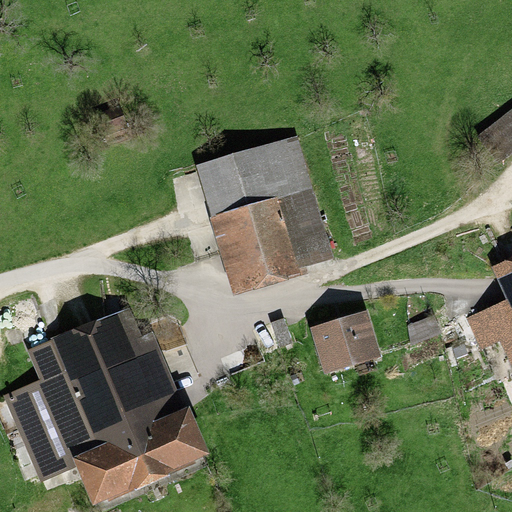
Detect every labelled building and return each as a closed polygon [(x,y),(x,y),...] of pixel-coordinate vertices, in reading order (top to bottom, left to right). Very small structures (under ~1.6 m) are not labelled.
[(499,163),(511,152),(511,108),(476,137),(499,163)] [(295,140),(198,169),(236,292),(333,262),(295,140)] [(511,263),(494,272),(501,287),(509,303),(464,325),(493,384),(511,375),(511,263)] [(202,453),(135,311),(34,358),(45,383),(10,399),(51,487),(86,470),(100,500),(202,453)] [(369,319),(315,332),(325,373),(379,359),(369,319)]
